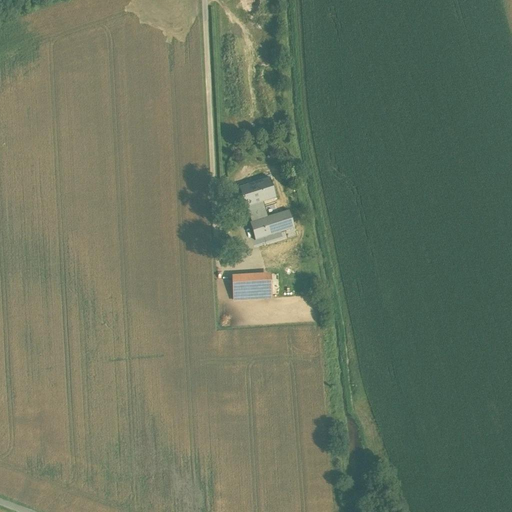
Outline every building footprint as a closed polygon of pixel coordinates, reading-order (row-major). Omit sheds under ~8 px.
[(278,140),(266,141),(266,149),(279,147),(278,140)] [(264,180),(240,187),(246,207),(247,207),(261,203),(270,200),(264,180)] [(261,203),(247,207),(250,216),(264,211),(261,203)] [(264,211),(250,216),(252,222),(266,218),(264,211)] [(252,222),(251,222),(256,240),(293,228),(288,211),(266,218),(252,222)] [(259,272),(232,274),(232,279),(233,300),(272,298),(270,274),(259,275),(259,272)]
